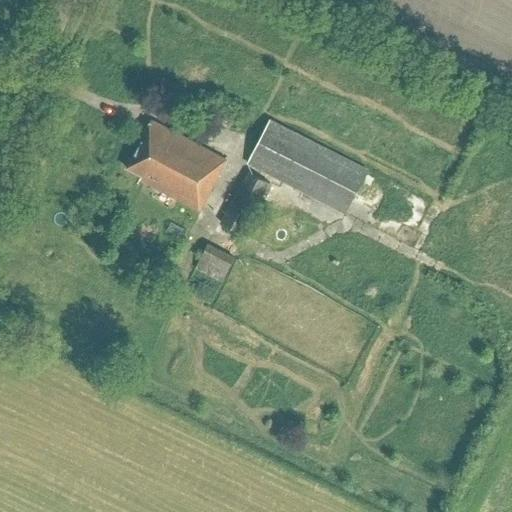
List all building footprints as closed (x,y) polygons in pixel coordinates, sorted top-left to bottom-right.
[(228,159),(151,119),(126,167),(143,176),(141,180),(201,211),(228,159)] [(367,169),(270,119),(247,162),(345,213),(367,169)] [(271,182),(248,170),(221,222),(244,234),(271,182)] [(433,237),(454,200),(420,180),(399,218),(433,237)] [(236,257),(209,243),(199,262),(226,276),(236,257)]
